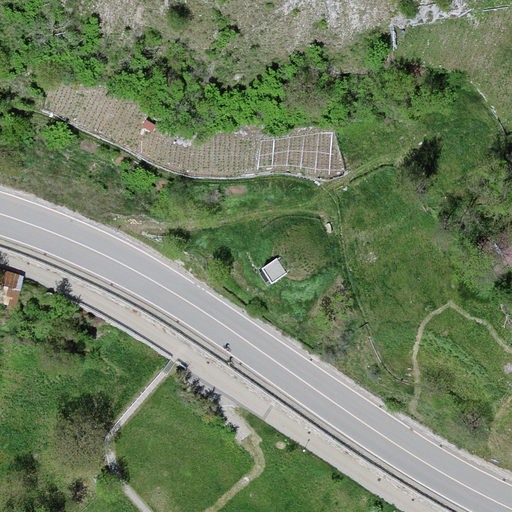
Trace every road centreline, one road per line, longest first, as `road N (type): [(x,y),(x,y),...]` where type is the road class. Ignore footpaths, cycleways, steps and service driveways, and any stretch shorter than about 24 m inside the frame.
road 1 (secondary): [(0,216),(107,257),(217,320),(448,476),(511,508)]
road 2 (residential): [(0,269),(96,305),(410,511)]
